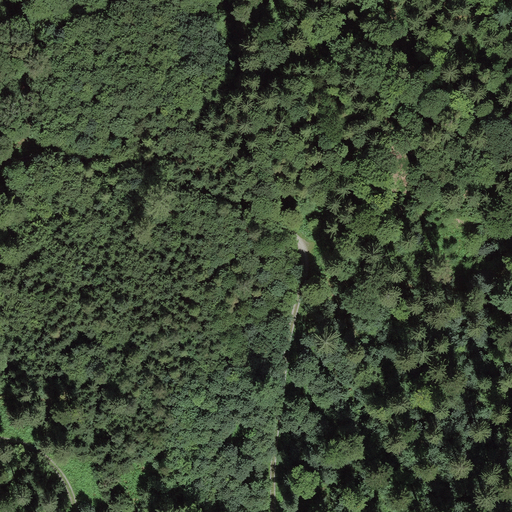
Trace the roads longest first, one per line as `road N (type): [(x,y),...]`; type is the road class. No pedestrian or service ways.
road 1 (track): [(273,511),(286,346),(307,269),(305,240),(227,203),(108,163),(56,155),(0,167)]
road 2 (track): [(391,0),(319,52),(266,74)]
